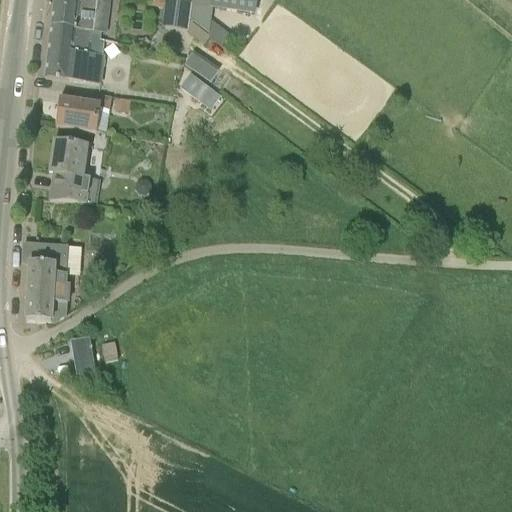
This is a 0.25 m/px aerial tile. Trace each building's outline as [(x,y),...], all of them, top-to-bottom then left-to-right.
[(54,0),(51,27),(86,32),(86,33),(92,33),(106,35),(110,0),(54,0)] [(190,0),(190,5),(189,21),(209,35),(210,26),(248,32),(251,17),(254,17),(257,0),(190,0)] [(164,22),(187,25),(189,21),(190,5),(166,2),(164,22)] [(210,38),(189,23),(188,35),(205,46),(206,45),(210,38)] [(83,56),(86,33),(86,32),(51,27),(45,80),(100,86),(103,58),(83,56)] [(210,91),(200,83),(189,97),(199,105),(210,91)] [(85,106),(59,101),(55,129),(96,135),(105,136),(110,100),(87,96),(85,106)] [(130,102),(115,100),(114,112),(129,114),(130,102)] [(87,208),(88,196),(90,180),(83,179),(88,148),(53,143),(49,176),(54,176),(52,190),(50,203),(87,208)] [(66,249),(33,247),(24,246),(23,265),(28,266),(25,323),(55,325),(66,318),(68,305),(69,288),(64,287),(66,249)] [(80,376),(94,374),(88,340),(74,343),(80,376)] [(105,365),(117,363),(114,345),(101,347),(105,365)]
